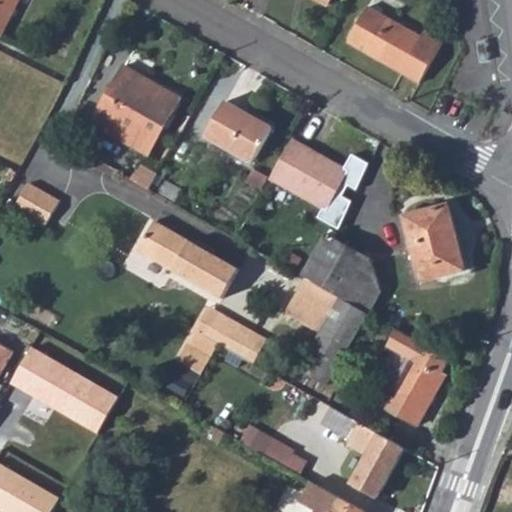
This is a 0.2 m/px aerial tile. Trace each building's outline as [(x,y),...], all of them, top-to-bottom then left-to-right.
[(0,0),(0,28),(4,30),(20,0),(0,0)] [(430,80),(449,43),(430,33),(428,38),(374,10),(355,46),(410,74),(412,70),(430,80)] [(149,151),(177,95),(129,70),(100,126),(149,151)] [(261,162),(278,128),(232,103),(212,137),(261,162)] [(351,173),(293,140),(272,182),(328,213),(351,173)] [(16,211),(45,228),(62,198),(33,182),(16,211)] [(433,281),(475,268),(457,203),(415,215),(433,281)] [(230,300),(247,270),(163,222),(145,251),(191,278),(230,300)] [(337,235),(310,279),(348,301),(379,318),(394,292),(384,261),(337,235)] [(348,301),(310,279),(291,315),(327,337),(348,301)] [(348,301),(327,337),(311,365),(342,384),(379,318),(348,301)] [(237,319),(224,343),(259,363),(273,340),(237,319)] [(453,358),(398,328),(392,346),(423,363),(402,409),(431,424),(454,378),(446,374),(453,358)] [(0,374),(13,350),(0,343),(0,374)] [(301,472),(309,456),(248,426),(240,443),(301,472)] [(376,492),(399,447),(369,431),(348,479),(376,492)] [(366,511),(339,499),(332,511),(366,511)]
